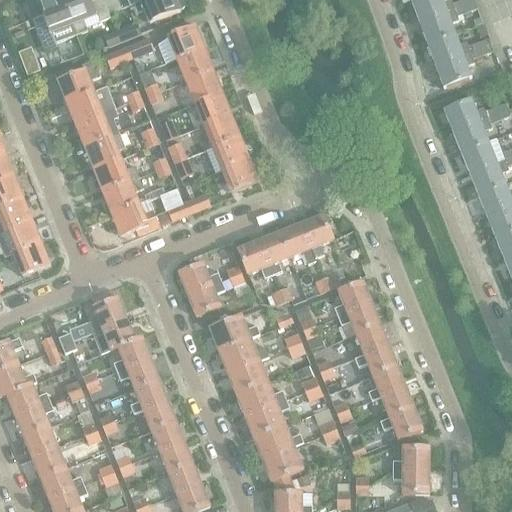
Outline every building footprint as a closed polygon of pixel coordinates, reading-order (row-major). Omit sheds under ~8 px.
[(44,19),(32,23),(45,56),(57,51),(56,47),(68,42),(78,38),(62,0),(54,0),(39,6),(44,19)] [(88,0),(62,0),(78,38),(88,34),(84,24),(96,19),(97,22),(108,17),(101,0),(92,0),(89,2),(88,0)] [(122,12),(117,0),(101,0),(108,17),(122,12)] [(126,0),(130,8),(140,4),(150,0),(126,0)] [(150,0),(140,4),(150,27),(163,21),(180,14),(180,13),(184,8),(181,1),(175,0),(150,0)] [(427,0),(413,5),(421,27),(447,17),(446,15),(455,11),(452,6),(450,0),(427,0)] [(471,0),(467,0),(452,6),(455,11),(473,4),(471,0)] [(473,4),(455,11),(457,17),(475,10),(473,4)] [(447,17),(421,27),(428,48),(455,39),(450,26),(459,23),(457,17),(455,11),(446,15),(447,17)] [(481,20),(474,22),(476,28),(483,26),(481,20)] [(485,26),(477,28),(481,40),(488,38),(485,26)] [(136,27),(115,35),(119,46),(140,37),(136,27)] [(166,66),(177,62),(204,51),(195,29),(168,39),(169,41),(159,48),(166,66)] [(108,50),(119,46),(115,35),(103,40),(108,50)] [(455,39),(428,48),(436,69),(470,57),(469,56),(467,50),(465,44),(458,47),(455,39)] [(151,40),(125,51),(130,64),(156,53),(151,40)] [(489,42),(467,50),(469,56),(491,48),(489,42)] [(491,48),(469,56),(470,57),(472,62),(493,54),(491,48)] [(111,71),(130,64),(125,51),(105,58),(111,71)] [(177,62),(186,84),(213,74),(204,51),(177,62)] [(470,57),(436,69),(444,91),(471,81),(466,69),(473,67),(472,62),(470,57)] [(58,83),(67,106),(95,95),(95,94),(91,84),(101,80),(94,64),(82,69),(84,73),(58,83)] [(186,84),(195,107),(222,96),(213,74),(186,84)] [(145,92),(148,100),(161,95),(158,87),(145,92)] [(107,90),(95,94),(95,95),(67,106),(76,128),(104,117),(104,118),(116,113),(116,112),(112,102),(107,90)] [(126,99),(130,107),(141,103),(137,95),(126,99)] [(164,103),(161,95),(148,100),(151,108),(164,103)] [(195,107),(204,129),(230,118),(222,96),(195,107)] [(126,97),(112,102),(116,112),(127,108),(130,107),(126,99),(126,97)] [(141,103),(130,107),(127,108),(130,116),(144,111),(141,103)] [(470,103),(444,113),(453,136),(479,125),(479,124),(488,121),(488,120),(485,114),(484,110),(475,114),(470,103)] [(505,106),(485,114),(488,120),(507,112),(505,106)] [(510,119),(507,112),(488,120),(488,121),(490,127),(510,119)] [(107,125),(104,118),(104,117),(76,128),(85,151),(119,137),(114,123),(107,125)] [(204,129),(212,151),(239,141),(230,118),(204,129)] [(165,144),(177,140),(170,123),(159,128),(165,144)] [(479,125),(453,136),(462,157),(488,146),(479,125)] [(158,147),(152,131),(140,135),(147,152),(158,147)] [(125,152),(119,137),(85,151),(94,173),(121,162),(118,154),(125,152)] [(215,176),(221,174),(248,163),(239,141),(212,151),(206,154),(215,176)] [(168,150),(174,167),(188,161),(181,145),(168,150)] [(488,146),(462,157),(470,178),(496,168),(496,167),(494,161),(488,146)] [(511,153),(505,157),(502,157),(505,163),(507,162),(511,160),(511,153)] [(0,184),(14,179),(5,157),(0,159),(0,184)] [(152,165),(155,174),(167,170),(164,161),(152,165)] [(194,178),(188,161),(174,167),(181,183),(194,178)] [(125,173),(121,162),(94,173),(103,196),(139,181),(135,169),(125,173)] [(257,186),(248,163),(221,174),(230,196),(257,186)] [(496,168),(470,178),(479,199),(505,189),(500,177),(509,173),(507,169),(505,163),(496,167),(496,168)] [(170,177),(167,170),(155,174),(158,182),(170,177)] [(0,210),(23,202),(14,179),(0,184),(0,210)] [(144,192),(139,181),(103,196),(112,218),(139,207),(134,196),(144,192)] [(189,188),(186,189),(190,200),(194,199),(189,188)] [(505,189),(479,199),(487,220),(511,210),(511,197),(509,199),(505,189)] [(162,190),(144,197),(147,204),(150,203),(160,199),(165,197),(162,190)] [(194,216),(210,210),(205,198),(189,204),(194,216)] [(0,210),(0,222),(5,234),(5,235),(32,224),(23,202),(0,210)] [(143,217),(139,207),(112,218),(121,241),(136,235),(138,240),(160,231),(153,213),(143,217)] [(172,225),(187,219),(182,207),(167,213),(172,225)] [(511,210),(487,220),(496,242),(511,235),(511,210)] [(324,220),(302,228),(311,252),(314,259),(323,255),(320,249),(333,244),(324,220)] [(0,243),(7,260),(14,258),(14,257),(41,246),(32,224),(5,235),(5,234),(0,236),(0,243)] [(302,228),(281,237),(290,260),(311,252),(302,228)] [(511,235),(496,242),(504,263),(511,259),(511,235)] [(281,237),(260,245),(269,269),(272,275),(281,271),(278,265),(290,260),(281,237)] [(260,245),(238,253),(248,277),(260,272),(263,279),(272,275),(269,269),(260,245)] [(50,269),(41,246),(14,257),(14,258),(23,280),(50,269)] [(203,268),(179,277),(188,298),(211,289),(220,285),(216,275),(207,279),(203,268)] [(226,273),(229,282),(241,277),(237,269),(226,273)] [(244,285),(241,277),(229,282),(232,290),(244,285)] [(331,280),(323,283),(328,295),(336,291),(331,280)] [(320,298),(328,295),(323,283),(315,286),(320,298)] [(211,289),(188,298),(196,320),(220,311),(215,299),(224,295),(220,285),(211,289)] [(344,308),(334,312),(338,320),(348,316),(371,307),(363,286),(339,295),(344,308)] [(288,291),(279,294),(284,307),(293,303),(288,291)] [(277,310),(284,307),(279,294),(272,297),(272,298),(276,308),(277,310)] [(272,298),(267,300),(270,307),(276,308),(272,298)] [(94,311),(102,332),(126,322),(118,302),(94,311)] [(348,316),(338,320),(341,329),(351,325),(356,337),(379,327),(371,307),(348,316)] [(307,308),(295,313),(299,325),(312,320),(307,308)] [(293,326),(289,316),(275,321),(279,331),(293,326)] [(241,320),(210,332),(219,355),(250,342),(261,338),(258,328),(246,332),(241,320)] [(300,326),(303,334),(316,329),(312,321),(300,326)] [(102,332),(111,353),(135,344),(126,322),(102,332)] [(379,327),(356,337),(364,358),(388,348),(379,327)] [(319,338),(316,329),(303,334),(306,343),(319,338)] [(284,342),(288,351),(301,346),(297,336),(284,342)] [(58,341),(61,349),(73,345),(70,337),(58,341)] [(42,345),(46,356),(57,352),(52,341),(42,345)] [(113,368),(117,376),(150,362),(142,341),(135,344),(118,351),(123,364),(113,368)] [(0,349),(0,375),(18,368),(13,355),(21,351),(17,342),(0,349)] [(250,342),(219,355),(228,375),(259,363),(270,359),(266,349),(255,354),(250,342)] [(76,353),(73,345),(61,349),(65,358),(76,353)] [(305,355),(301,346),(288,351),(291,361),(305,355)] [(368,367),(373,379),(397,370),(388,349),(355,362),(358,370),(368,367)] [(62,365),(57,352),(46,356),(52,370),(62,365)] [(306,360),(299,363),(302,369),(308,367),(306,360)] [(130,380),(136,395),(160,385),(150,362),(117,376),(120,384),(130,380)] [(316,367),(319,375),(332,370),(329,362),(316,367)] [(259,363),(228,375),(236,397),(267,385),(259,363)] [(24,382),(18,368),(0,375),(0,401),(7,399),(32,388),(34,387),(31,379),(24,382)] [(308,369),(295,374),(298,383),(311,377),(308,369)] [(336,379),(332,370),(319,375),(323,384),(336,379)] [(372,404),(381,400),(405,391),(397,370),(373,379),(378,392),(369,396),(372,404)] [(83,379),(86,387),(97,382),(94,374),(83,379)] [(301,385),(305,395),(318,389),(314,379),(301,385)] [(101,390),(97,382),(86,387),(90,395),(101,390)] [(64,389),(67,397),(80,392),(77,384),(64,389)] [(134,418),(143,414),(167,404),(160,385),(136,395),(140,406),(130,410),(134,418)] [(267,385),(236,397),(245,420),(276,407),(286,403),(282,395),(273,399),(267,385)] [(7,399),(15,419),(50,405),(46,397),(37,400),(32,388),(7,399)] [(322,398),(318,389),(305,395),(308,404),(322,398)] [(405,391),(381,400),(390,421),(413,412),(405,391)] [(84,401),(80,392),(67,397),(71,406),(84,401)] [(64,401),(55,405),(58,412),(67,408),(64,401)] [(276,407),(245,420),(254,441),(285,428),(280,415),(289,412),(286,403),(276,407)] [(333,409),(336,417),(349,412),(346,404),(333,409)] [(41,410),(16,420),(24,440),(49,430),(57,426),(49,406),(41,410)] [(144,416),(152,436),(176,427),(168,406),(144,416)] [(352,420),(349,412),(336,417),(339,425),(352,420)] [(413,412),(390,421),(380,425),(384,433),(393,429),(398,443),(422,433),(413,412)] [(100,421),(103,428),(114,424),(111,416),(100,421)] [(319,428),(323,437),(335,432),(332,423),(319,428)] [(117,432),(114,424),(103,428),(106,437),(117,432)] [(355,424),(341,429),(345,439),(359,434),(355,424)] [(82,430),(86,438),(98,433),(95,425),(82,430)] [(152,436),(161,457),(185,447),(176,427),(152,436)] [(285,428),(254,441),(263,463),(294,451),(303,447),(300,439),(290,442),(285,428)] [(49,430),(24,440),(32,461),(58,451),(65,448),(62,441),(55,444),(49,430)] [(339,442),(335,432),(323,437),(327,447),(339,442)] [(101,442),(98,433),(86,438),(89,447),(101,442)] [(161,457),(169,478),(193,468),(185,447),(161,457)] [(350,452),(353,461),(366,456),(362,447),(350,452)] [(58,451),(32,461),(41,482),(66,472),(58,451)] [(294,451),(263,463),(271,485),(273,484),(289,478),(302,473),(294,451)] [(403,465),(393,465),(393,474),(403,474),(429,475),(429,452),(403,451),(403,465)] [(117,463),(120,470),(131,465),(128,458),(117,463)] [(135,473),(131,465),(120,470),(123,478),(135,473)] [(99,473),(102,481),(115,475),(112,468),(99,473)] [(169,478),(177,498),(201,488),(193,468),(169,478)] [(66,472),(41,482),(49,503),(81,490),(78,483),(80,482),(74,469),(66,472)] [(403,474),(393,474),(393,484),(403,484),(403,497),(429,497),(429,475),(403,474)] [(118,484),(115,475),(102,481),(105,489),(118,484)] [(289,478),(273,484),(278,496),(275,496),(275,511),(311,511),(311,495),(301,496),(296,496),(289,478)] [(306,478),(298,481),(301,489),(310,486),(306,478)] [(357,480),(357,489),(370,489),(370,480),(357,480)] [(202,511),(209,509),(201,488),(177,498),(182,511),(202,511)] [(81,490),(49,503),(52,511),(82,511),(78,502),(87,498),(83,489),(81,490)] [(370,498),(370,489),(357,489),(357,498),(370,498)] [(338,494),(338,503),(349,503),(349,494),(338,494)] [(110,503),(109,504),(112,511),(124,507),(120,499),(110,503)] [(134,505),(136,511),(139,511),(149,508),(145,500),(134,505)] [(413,505),(411,506),(413,511),(436,511),(433,505),(432,502),(419,502),(413,505)] [(349,511),(349,503),(338,503),(338,511),(349,511)]
